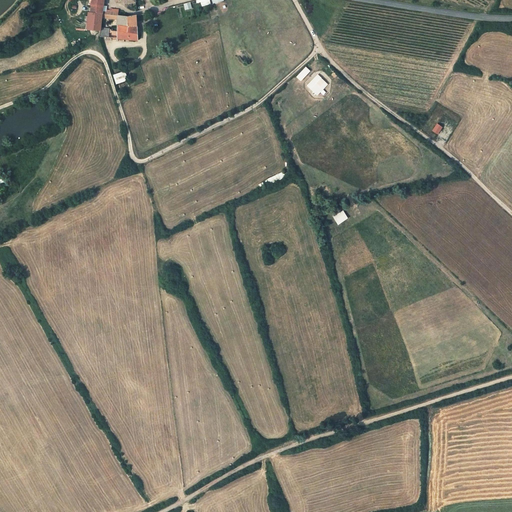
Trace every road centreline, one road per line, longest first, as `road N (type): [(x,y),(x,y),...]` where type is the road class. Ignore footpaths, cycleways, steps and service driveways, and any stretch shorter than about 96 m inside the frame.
road 1 (track): [(317,40),(314,53),(251,108),(144,161),(130,151),(104,57),(87,50),(39,93),(0,107)]
road 2 (track): [(511,376),(281,449),(161,511)]
road 3 (track): [(511,215),(330,60),(295,0)]
road 4 (tertiary): [(366,0),(511,17)]
